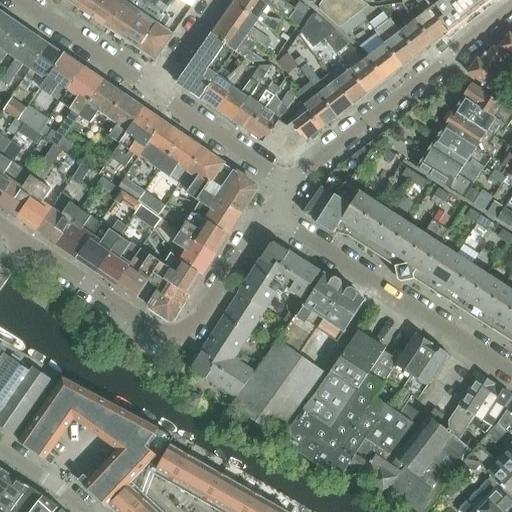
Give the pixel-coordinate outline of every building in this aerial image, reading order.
[(81,0),(77,7),(92,18),(104,0),(81,0)] [(104,0),(92,18),(108,28),(126,2),(122,0),(104,0)] [(138,0),(127,0),(126,2),(108,28),(123,39),(141,13),(133,8),(138,0)] [(150,0),(141,13),(123,39),(139,49),(156,24),(157,23),(149,18),(161,0),(150,0)] [(261,0),(236,0),(234,4),(258,21),(277,34),(281,21),(269,18),(263,13),(269,5),(261,0)] [(261,0),(269,5),(298,26),(305,16),(281,0),(261,0)] [(341,27),(362,12),(369,7),(360,0),(323,0),(319,6),(320,11),(339,28),(341,27)] [(415,20),(434,43),(449,31),(424,0),(415,0),(425,12),(416,19),(415,20)] [(424,0),(431,8),(449,31),(453,28),(489,0),(424,0)] [(258,21),(234,4),(223,19),(247,36),(266,51),(272,42),(253,28),(258,21)] [(405,7),(399,12),(408,25),(400,31),(400,32),(418,55),(434,43),(415,20),(416,19),(405,7)] [(341,27),(347,35),(367,20),(362,12),(341,27)] [(18,23),(3,13),(0,17),(0,49),(18,23)] [(396,14),(390,19),(397,27),(403,23),(396,14)] [(156,24),(139,49),(156,61),(173,35),(164,30),(170,21),(162,15),(157,23),(156,24)] [(313,15),(302,32),(314,48),(326,39),(336,32),(318,15),(313,15)] [(223,19),(212,35),(236,52),(235,52),(251,63),(256,56),(241,45),(247,36),(223,19)] [(385,43),(403,67),(418,55),(400,32),(400,31),(397,27),(390,19),(375,30),(385,43)] [(18,23),(0,49),(0,65),(8,54),(16,59),(33,34),(18,23)] [(336,32),(326,39),(338,54),(351,45),(336,32)] [(16,59),(2,80),(8,85),(23,65),(31,70),(48,44),(33,34),(16,59)] [(212,35),(178,84),(201,100),(218,76),(219,74),(210,67),(220,52),(230,59),(235,52),(236,52),(212,35)] [(511,35),(508,36),(501,47),(499,47),(507,52),(506,54),(511,57),(511,35)] [(403,67),(385,43),(369,55),(387,79),(403,67)] [(64,54),(48,44),(31,70),(25,79),(20,87),(27,92),(39,75),(46,80),(64,54)] [(319,94),(338,117),(353,106),(335,82),(329,75),(320,82),(316,75),(319,73),(307,57),(304,59),(292,45),(287,52),(290,57),(295,65),(297,68),(319,94)] [(507,52),(499,47),(494,47),(489,55),(486,53),(481,61),(476,61),(468,73),(494,90),(511,63),(511,57),(506,54),(507,52)] [(69,90),(84,68),(64,54),(46,80),(40,89),(51,97),(60,84),(69,90)] [(290,57),(282,63),(288,70),(295,65),(290,57)] [(368,94),(384,82),(365,58),(350,70),(368,94)] [(218,76),(201,100),(217,111),(234,87),(235,88),(248,69),(242,66),(240,70),(239,69),(228,83),(218,76)] [(234,87),(217,111),(233,122),(250,97),(251,98),(273,66),(260,67),(242,92),(235,88),(234,87)] [(80,117),(104,82),(84,68),(69,90),(79,97),(70,110),(72,111),(56,134),(65,140),(80,117)] [(304,106),(305,108),(323,129),(338,117),(319,94),(297,68),(290,74),(310,101),(304,106)] [(335,82),(353,106),(368,94),(350,70),(342,76),(337,69),(329,75),(335,82)] [(109,117),(124,96),(104,82),(80,117),(91,124),(100,111),(109,117)] [(511,110),(473,84),(463,98),(503,125),(508,128),(511,121),(511,110)] [(250,97),(233,122),(249,133),(265,108),(270,104),(280,90),(273,85),(259,104),(251,98),(250,97)] [(109,117),(91,145),(95,147),(101,139),(102,140),(110,129),(114,130),(109,137),(120,144),(129,131),(144,109),(124,96),(109,117)] [(494,137),(503,125),(463,98),(454,112),(488,134),(494,137)] [(15,101),(9,109),(22,118),(27,109),(15,101)] [(265,108),(249,133),(264,144),(280,122),(282,120),(285,112),(279,109),(278,110),(270,104),(265,108)] [(305,108),(290,120),(292,124),(306,142),(323,129),(305,108)] [(131,150),(140,155),(145,149),(146,149),(149,145),(164,123),(144,109),(129,131),(120,144),(130,151),(131,150)] [(454,112),(444,128),(474,147),(477,150),(488,134),(454,112)] [(10,121),(7,127),(15,133),(20,128),(10,121)] [(280,122),(264,144),(285,158),(306,142),(292,124),(288,127),(280,122)] [(168,158),(183,136),(164,123),(149,145),(146,149),(155,155),(149,164),(159,171),(168,158)] [(470,154),(474,147),(444,128),(434,142),(465,161),(482,172),(487,165),(470,154)] [(183,136),(168,158),(159,171),(170,178),(179,185),(188,172),(195,161),(203,150),(183,136)] [(350,159),(370,172),(385,149),(386,149),(373,141),(350,159)] [(457,173),(465,161),(434,142),(426,154),(457,173)] [(391,163),(396,156),(385,149),(381,156),(391,163)] [(198,201),(205,191),(208,186),(209,184),(210,182),(223,164),(203,150),(196,161),(188,172),(179,185),(189,191),(187,194),(198,201)] [(507,176),(510,171),(511,172),(511,170),(511,155),(508,152),(497,169),(507,176)] [(426,154),(417,168),(464,199),(473,185),(470,182),(457,173),(426,154)] [(7,172),(13,163),(2,156),(0,159),(0,201),(13,182),(16,178),(7,172)] [(209,184),(208,186),(205,191),(219,200),(242,214),(256,192),(255,185),(234,171),(223,164),(210,182),(209,184)] [(402,176),(413,182),(418,175),(407,168),(402,176)] [(79,170),(65,190),(72,195),(86,175),(79,170)] [(0,205),(18,217),(42,183),(32,176),(30,179),(20,172),(16,178),(13,182),(0,201),(0,205)] [(331,175),(304,213),(332,232),(333,232),(334,232),(358,195),(350,189),(353,184),(346,179),(343,183),(331,175)] [(418,175),(413,182),(423,189),(428,182),(418,175)] [(38,231),(53,209),(43,203),(52,190),(42,183),(18,217),(38,231)] [(450,196),(439,189),(434,196),(445,203),(450,196)] [(219,200),(205,191),(198,201),(201,203),(197,208),(194,213),(207,220),(229,235),(242,214),(219,200)] [(473,204),(484,211),(492,198),(482,191),(473,204)] [(421,272),(416,281),(511,342),(511,290),(441,245),(450,231),(433,220),(424,234),(360,192),(358,195),(334,232),(334,233),(335,233),(337,230),(340,231),(339,234),(348,236),(401,271),(402,277),(415,274),(418,270),(421,272)] [(164,207),(144,193),(138,202),(158,216),(164,207)] [(487,212),(497,219),(504,209),(494,202),(487,212)] [(38,231),(58,244),(81,210),(71,203),(62,216),(53,209),(38,231)] [(466,217),(477,223),(481,216),(471,209),(466,217)] [(511,223),(511,213),(504,209),(497,219),(509,227),(511,223)] [(81,210),(58,244),(77,258),(92,236),(101,223),(92,217),(81,210)] [(178,231),(180,232),(194,241),(216,255),(229,235),(207,220),(194,213),(194,212),(190,212),(178,231)] [(481,216),(477,223),(487,230),(492,223),(481,216)] [(97,271),(112,250),(121,237),(127,227),(117,220),(110,230),(101,223),(92,236),(77,258),(97,271)] [(498,237),(509,244),(511,238),(511,235),(503,230),(498,237)] [(194,241),(180,232),(178,231),(171,241),(174,243),(178,245),(172,255),(181,261),(203,275),(216,255),(194,241)] [(121,237),(112,250),(97,271),(117,285),(132,264),(141,250),(131,244),(121,237)] [(271,244),(256,267),(240,293),(266,310),(279,291),(284,294),(288,289),(308,301),(324,274),(298,258),(275,243),(272,241),(271,244)] [(132,264),(117,285),(137,299),(140,294),(149,281),(152,277),(151,277),(154,273),(161,262),(151,256),(141,249),(141,250),(132,264)] [(161,262),(154,273),(190,296),(203,275),(181,261),(172,255),(170,254),(164,264),(161,262)] [(190,296),(154,273),(151,277),(152,277),(149,281),(140,294),(146,298),(155,285),(160,289),(148,306),(169,320),(175,320),(190,296)] [(281,342),(299,355),(317,329),(345,288),(324,274),(308,301),(281,342)] [(317,329),(299,355),(320,370),(365,300),(345,288),(317,329)] [(240,293),(223,318),(250,335),(266,310),(240,293)] [(223,318),(207,343),(230,358),(234,360),(235,360),(250,335),(223,318)] [(328,376),(281,441),(326,471),(340,478),(348,465),(377,423),(364,414),(375,397),(372,395),(380,383),(369,375),(386,349),(359,331),(328,376)] [(449,354),(417,334),(399,361),(396,359),(380,383),(372,395),(375,397),(388,406),(401,414),(413,396),(419,400),(449,354)] [(256,373),(237,399),(232,406),(280,441),(328,376),(320,370),(299,355),(281,342),(280,341),(256,373)] [(191,369),(214,384),(230,358),(207,343),(191,369)] [(0,356),(0,424),(21,439),(22,440),(60,386),(58,384),(33,367),(30,371),(4,353),(1,357),(0,356)] [(214,384),(237,399),(256,373),(235,360),(234,360),(230,358),(214,384)] [(480,374),(460,406),(492,427),(511,395),(480,374)] [(80,414),(85,418),(105,432),(107,429),(116,436),(118,433),(126,439),(130,448),(107,472),(103,468),(101,470),(105,474),(89,490),(107,507),(109,505),(131,482),(173,438),(172,437),(99,398),(62,378),(58,384),(60,386),(22,440),(21,439),(19,441),(40,456),(54,437),(58,441),(60,438),(55,435),(68,416),(80,414)] [(375,397),(364,414),(377,423),(388,406),(375,397)] [(412,423),(388,407),(377,423),(348,465),(368,476),(369,486),(381,492),(389,490),(417,511),(424,511),(473,451),(430,417),(398,459),(396,462),(398,464),(395,468),(392,466),(393,465),(387,461),(391,455),(390,454),(412,423)] [(182,453),(170,446),(154,474),(220,511),(287,511),(285,511),(284,511),(261,498),(261,497),(251,491),(250,492),(227,478),(217,472),(216,472),(193,459),(193,458),(183,452),(182,453)] [(511,456),(492,477),(511,496),(511,456)] [(0,500),(16,479),(3,470),(0,473),(0,500)] [(0,511),(11,511),(30,487),(16,479),(0,500),(0,511)] [(116,511),(162,511),(131,482),(109,505),(116,511)] [(31,511),(43,496),(30,487),(11,511),(31,511)] [(511,505),(511,504),(511,502),(499,490),(493,496),(484,487),(476,496),(485,504),(478,511),(479,511),(478,511),(504,511),(505,511),(507,511),(511,507),(511,505)] [(54,511),(59,507),(43,496),(31,511),(54,511)]
